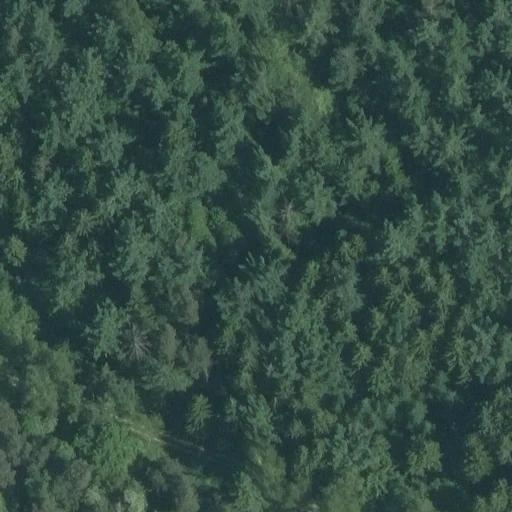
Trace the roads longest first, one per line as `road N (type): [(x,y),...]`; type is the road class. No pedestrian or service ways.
road 1 (track): [(312,511),(0,392)]
road 2 (track): [(0,113),(44,0)]
